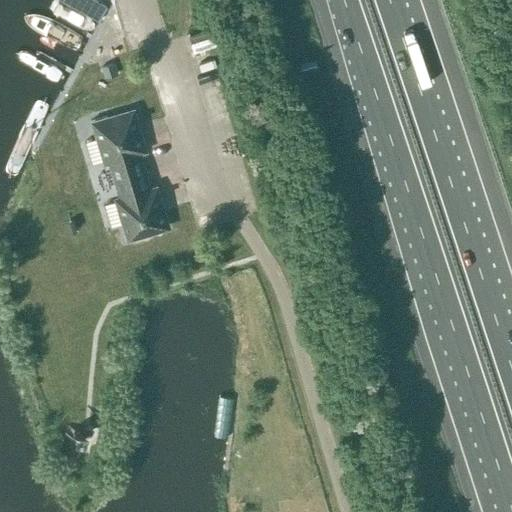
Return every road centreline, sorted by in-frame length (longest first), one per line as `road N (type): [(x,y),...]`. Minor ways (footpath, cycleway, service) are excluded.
road 1 (motorway): [(340,0),(507,511)]
road 2 (motorway): [(511,365),(393,0)]
